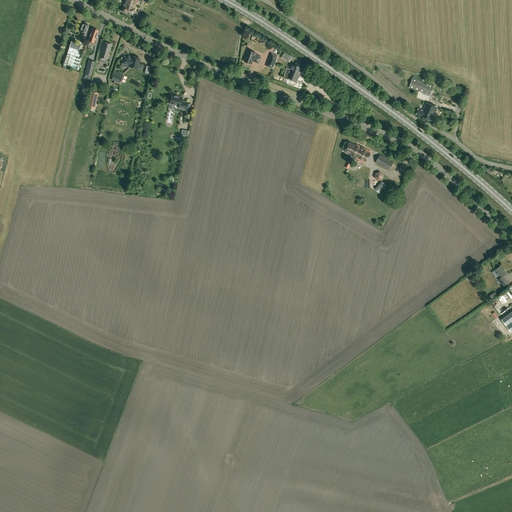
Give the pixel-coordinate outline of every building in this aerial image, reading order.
[(124,0),(121,11),(132,15),(137,0),(124,0)] [(82,32),(80,37),(85,38),(89,26),(88,25),(88,24),(84,22),(83,23),(83,24),(82,23),(79,31),(82,32)] [(92,29),(88,41),(94,43),(98,31),(92,29)] [(69,47),(63,65),(63,66),(67,67),(78,71),(83,58),(82,58),(79,57),(81,51),(79,51),(81,44),(71,41),(69,47)] [(108,60),(109,54),(112,44),(103,42),(100,52),(99,57),(108,60)] [(259,63),(261,57),(255,55),(256,53),(248,50),(244,61),(246,62),(246,63),(247,63),(247,64),(248,64),(249,64),(250,63),(252,64),(253,61),(259,63)] [(273,69),(278,56),(271,53),(267,66),(273,69)] [(284,53),(282,58),(289,62),(292,57),(284,53)] [(140,58),(132,56),(132,58),(124,56),(122,63),(130,65),(130,67),(137,69),(140,58)] [(89,61),(86,75),(89,76),(88,79),(90,79),(91,76),(94,62),(89,61)] [(288,77),(297,81),(300,73),(303,74),(304,71),(301,70),(302,68),(300,67),(301,64),(296,63),(296,65),(293,64),(291,69),(287,68),(284,76),(288,77)] [(113,76),(111,80),(119,83),(122,75),(113,71),(111,76),(113,76)] [(430,95),(433,86),(413,78),(409,87),(430,95)] [(94,108),(96,101),(94,101),(96,93),(91,92),(88,106),(94,108)] [(171,95),(169,104),(178,105),(178,107),(186,109),(187,108),(189,109),(190,105),(187,104),(188,103),(181,101),(182,97),(171,95)] [(432,121),(438,107),(426,103),(423,111),(418,109),(416,115),(421,116),(421,117),(432,121)] [(351,156),(365,163),(371,152),(357,145),(356,147),(349,143),(345,151),(352,155),(351,156)] [(389,171),(394,163),(380,155),(375,163),(389,171)] [(375,172),(376,179),(383,177),(382,170),(375,172)] [(379,193),(386,186),(382,181),(375,189),(379,193)] [(500,266),(495,270),(501,278),(499,280),(504,286),(508,283),(503,277),(506,274),(500,266)] [(505,296),(508,300),(511,297),(511,295),(508,289),(503,292),(505,296)] [(500,295),(492,298),(495,305),(503,302),(500,295)] [(511,311),(501,320),(511,333),(511,311)]
